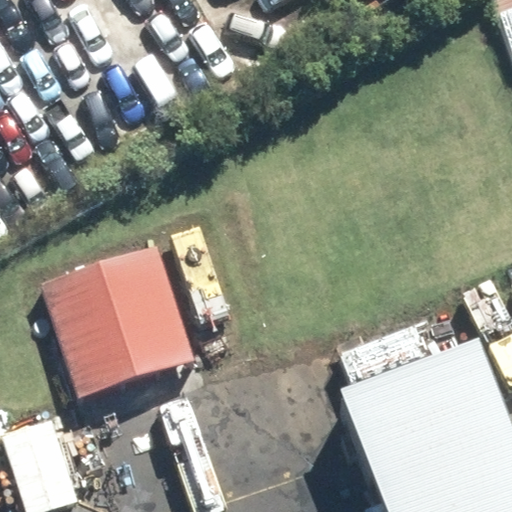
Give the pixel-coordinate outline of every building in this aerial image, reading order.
[(21,0),(105,151),(238,79),(194,0),(21,0)] [(351,17),(341,0),(194,0),(238,79),(351,17)] [(147,253),(29,292),(69,414),(188,375),(147,253)] [(511,511),(511,445),(480,360),(342,412),(379,511),(511,511)] [(72,511),(45,430),(0,445),(0,456),(18,511),(72,511)]
